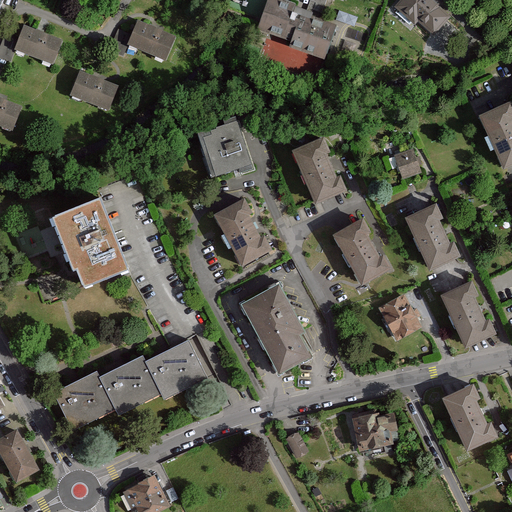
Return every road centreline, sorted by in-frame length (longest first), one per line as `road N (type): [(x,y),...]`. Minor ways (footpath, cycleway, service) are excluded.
road 1 (residential): [(92,482),(240,420),(402,382)]
road 2 (residential): [(0,349),(71,478)]
road 3 (residential): [(467,511),(402,382)]
